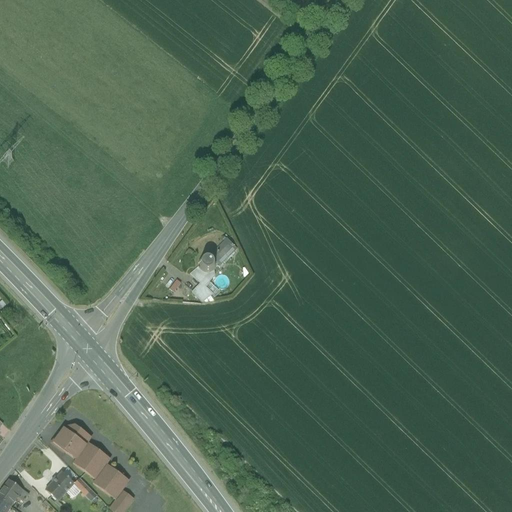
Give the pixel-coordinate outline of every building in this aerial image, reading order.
[(197,265),(198,269),(189,275),(190,276),(195,281),(196,282),(199,285),(200,284),(203,286),(208,282),(213,276),(213,272),(214,270),(215,269),(215,268),(216,266),(215,263),(233,247),(226,240),(210,257),(206,256),(203,257),(200,259),(198,262),(197,265)] [(236,250),(233,247),(215,263),(216,266),(215,268),(215,269),(219,268),(236,250)] [(220,293),(208,282),(203,286),(211,294),(207,298),(211,302),(220,293)] [(203,286),(200,284),(199,285),(191,294),(202,303),(207,298),(211,294),(203,286)] [(89,442),(72,429),(63,430),(85,447),(89,442)] [(85,447),(63,430),(52,445),(75,461),(85,447)] [(108,464),(85,447),(75,461),(72,465),(95,481),(92,485),(115,502),(122,492),(127,485),(104,469),(108,464)] [(64,475),(47,490),(57,501),(73,486),(74,485),(64,475)] [(28,495),(11,480),(0,494),(0,496),(11,506),(18,498),(22,502),(28,495)] [(96,497),(79,480),(74,485),(73,486),(89,503),(96,497)] [(115,502),(109,510),(110,511),(124,511),(133,500),(122,492),(115,502)] [(0,496),(0,511),(6,511),(8,510),(11,506),(0,496)]
